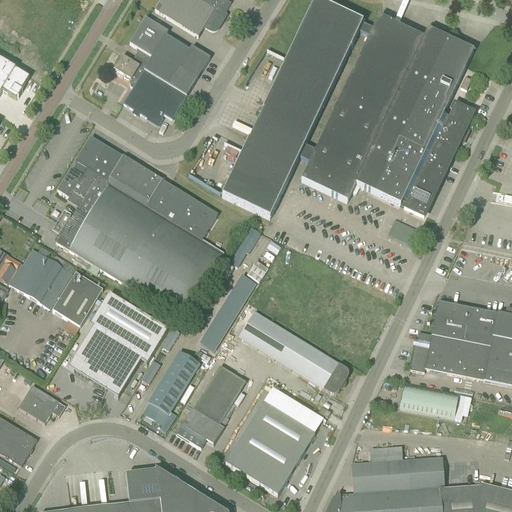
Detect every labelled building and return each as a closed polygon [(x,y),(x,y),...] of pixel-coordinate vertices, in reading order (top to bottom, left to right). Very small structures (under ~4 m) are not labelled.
[(222,0),(163,0),(155,13),(198,39),(205,29),(209,32),(211,33),(214,33),(216,31),(218,30),(221,24),(221,22),(221,21),(220,20),(221,18),(222,19),(231,5),(222,0)] [(473,54),(427,32),(423,41),(378,19),(373,31),(362,26),(362,25),(314,3),(221,199),(269,222),(299,160),(309,165),(301,183),(347,205),(355,187),(400,208),(401,207),(405,208),(404,210),(424,220),(460,143),(462,145),(467,134),(465,133),(473,116),(454,107),(449,119),(444,116),(473,54)] [(190,53),(166,39),(168,35),(145,21),(129,47),(151,60),(144,72),(122,59),(114,72),(131,83),(129,85),(130,89),(133,91),(123,106),(157,127),(163,117),(172,122),(210,61),(192,50),(190,53)] [(16,102),(29,81),(0,62),(0,96),(2,93),(16,102)] [(466,93),(471,82),(465,79),(460,90),(466,93)] [(122,159),(90,139),(75,164),(76,165),(72,172),(71,171),(57,193),(74,204),(75,201),(80,204),(56,245),(85,263),(81,269),(106,285),(110,279),(182,323),(224,256),(202,243),(218,218),(162,183),(123,159),(122,159)] [(411,248),(419,233),(396,221),(388,236),(411,248)] [(251,231),(229,266),(237,271),(245,256),(247,253),(249,254),(260,237),(251,231)] [(276,257),(281,250),(271,243),(266,250),(276,257)] [(75,270),(41,249),(37,256),(32,252),(23,267),(21,266),(8,259),(4,266),(0,263),(0,282),(8,288),(49,312),(75,270)] [(80,330),(102,293),(105,287),(78,271),(75,276),(52,314),(80,330)] [(241,279),(199,347),(213,355),(255,287),(241,279)] [(68,371),(66,373),(105,396),(110,388),(118,392),(112,401),(116,403),(118,401),(141,363),(147,367),(168,333),(109,297),(89,328),(93,330),(68,371)] [(511,389),(511,319),(438,304),(431,338),(419,335),(417,342),(414,342),(412,348),(414,348),(409,372),(424,375),(425,372),(511,389)] [(239,341),(329,397),(330,397),(331,398),(332,398),(333,398),(334,398),(335,397),(336,397),(337,396),(338,396),(338,395),(347,380),(348,379),(348,378),(348,377),(348,376),(348,375),(347,374),(347,373),(346,372),(345,371),(254,316),(239,341)] [(198,366),(179,355),(148,406),(167,417),(198,366)] [(213,448),(224,431),(219,428),(245,385),(219,369),(177,439),(200,453),(206,444),(213,448)] [(16,380),(9,392),(22,401),(23,401),(31,389),(16,380)] [(404,387),(399,411),(453,422),(453,421),(461,423),(462,418),(461,418),(465,398),(458,397),(455,397),(404,387)] [(59,420),(65,409),(32,389),(31,390),(24,402),(18,411),(45,427),(50,418),(52,419),(53,416),(59,420)] [(277,499),(314,438),(262,406),(225,467),(277,499)] [(327,421),(331,415),(321,409),(318,416),(327,421)] [(0,455),(21,469),(37,443),(0,420),(0,455)] [(511,511),(511,494),(481,487),(480,489),(443,492),(441,462),(402,464),(401,450),(369,452),(370,467),(351,468),(353,498),(339,499),(339,500),(337,498),(335,502),(329,511),(511,511)] [(219,511),(155,471),(154,472),(155,474),(125,478),(129,507),(89,511),(219,511)]
